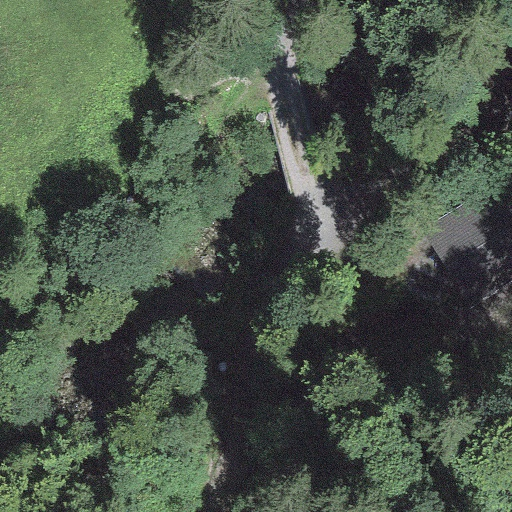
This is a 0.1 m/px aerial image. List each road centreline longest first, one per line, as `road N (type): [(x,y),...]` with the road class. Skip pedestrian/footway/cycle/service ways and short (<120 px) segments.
road 1 (track): [(308,0),(293,20),(282,70),(312,202),(217,511)]
road 2 (track): [(312,202),(413,181),(474,133),(511,87)]
